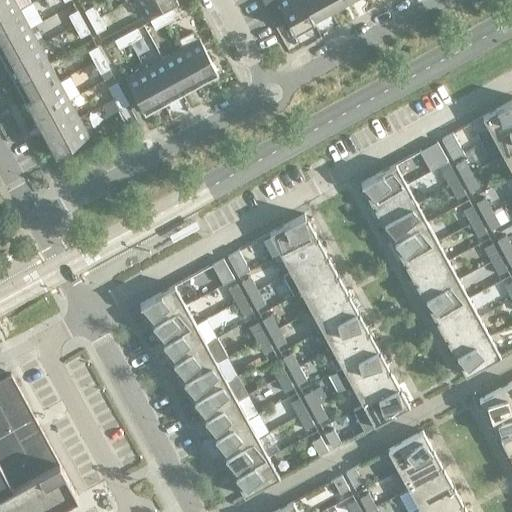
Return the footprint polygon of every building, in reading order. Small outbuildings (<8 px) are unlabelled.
[(0,0),(0,18),(19,8),(14,0),(0,0)] [(172,0),(133,0),(143,16),(172,0)] [(310,20),(298,0),(270,0),(263,4),(275,26),(285,20),(291,31),(310,20)] [(328,10),(322,0),(298,0),(310,20),(328,10)] [(346,1),(345,0),(322,0),(328,10),(346,1)] [(93,5),(83,10),(90,21),(99,16),(93,5)] [(0,42),(29,26),(19,8),(0,18),(0,42)] [(177,16),(171,8),(161,13),(166,22),(177,16)] [(82,20),(76,9),(67,14),(73,25),(82,20)] [(166,22),(161,13),(149,20),(154,29),(166,22)] [(105,27),(99,16),(90,21),(96,32),(105,27)] [(89,31),(82,20),(73,25),(80,36),(89,31)] [(38,44),(29,26),(0,42),(0,54),(5,63),(38,44)] [(141,36),(136,27),(125,33),(130,42),(141,36)] [(130,42),(125,33),(114,39),(119,48),(130,42)] [(198,37),(179,48),(198,81),(217,71),(198,37)] [(48,62),(38,44),(5,63),(15,81),(48,62)] [(102,57),(96,45),(87,50),(93,61),(102,57)] [(198,81),(179,48),(161,57),(180,91),(198,81)] [(108,68),(102,57),(93,61),(99,73),(108,68)] [(180,91),(161,57),(144,67),(162,101),(180,91)] [(58,81),(48,62),(15,81),(24,99),(58,81)] [(162,101),(144,67),(125,78),(143,111),(162,101)] [(68,98),(58,81),(24,99),(34,117),(68,98)] [(122,92),(116,81),(107,86),(113,97),(122,92)] [(128,103),(122,92),(113,97),(119,108),(128,103)] [(78,116),(68,98),(34,117),(44,135),(78,116)] [(511,98),(481,116),(492,136),(511,124),(511,98)] [(88,135),(78,116),(44,135),(54,154),(88,135)] [(511,149),(511,124),(492,136),(503,155),(511,149)] [(463,152),(451,131),(440,137),(452,158),(463,152)] [(447,160),(436,140),(425,146),(436,166),(447,160)] [(511,149),(503,155),(511,171),(511,149)] [(463,158),(454,163),(462,177),(471,172),(463,158)] [(359,182),(370,202),(406,183),(395,163),(359,182)] [(458,179),(450,165),(441,170),(449,184),(458,179)] [(478,186),(471,172),(462,177),(469,190),(478,186)] [(465,192),(458,179),(449,184),(456,198),(465,192)] [(416,202),(406,183),(370,202),(381,221),(416,202)] [(484,196),(475,201),(483,215),(492,210),(484,196)] [(426,221),(416,202),(381,221),(391,240),(426,221)] [(478,217),(471,204),(462,208),(469,222),(478,217)] [(499,224),(492,210),(483,215),(490,229),(499,224)] [(268,232),(279,252),(314,233),(303,213),(268,232)] [(486,231),(478,217),(469,222),(477,236),(486,231)] [(437,240),(426,221),(391,240),(402,259),(437,240)] [(325,252),(314,233),(279,252),(290,271),(325,252)] [(511,247),(505,234),(496,239),(503,253),(511,247)] [(447,259),(437,240),(402,259),(412,278),(447,259)] [(499,255),(492,241),(483,246),(490,260),(499,255)] [(511,265),(511,247),(503,253),(511,267),(511,265)] [(249,269),(237,248),(226,254),(238,275),(249,269)] [(335,271),(325,252),(290,271),(281,276),(292,295),(300,290),(335,271)] [(506,269),(499,255),(490,260),(498,274),(506,269)] [(233,277),(222,257),(211,263),(222,283),(233,277)] [(457,278),(447,259),(412,278),(422,297),(457,278)] [(345,290),(335,271),(300,290),(310,309),(345,290)] [(249,275),(240,280),(248,294),(257,289),(249,275)] [(468,297),(457,278),(422,297),(433,316),(468,297)] [(511,297),(511,279),(503,284),(511,298),(511,297)] [(244,296),(236,283),(227,287),(235,301),(244,296)] [(138,303),(149,323),(184,304),(173,284),(138,303)] [(264,303),(257,289),(248,294),(255,308),(264,303)] [(356,309),(345,290),(310,309),(321,328),(356,309)] [(251,310),(244,296),(235,301),(242,315),(251,310)] [(478,316),(468,297),(433,316),(443,335),(478,316)] [(195,323),(184,304),(149,323),(160,342),(195,323)] [(366,328),(356,309),(321,328),(331,347),(366,328)] [(270,313),(261,318),(269,332),(277,327),(270,313)] [(488,335),(478,316),(443,335),(453,354),(488,335)] [(264,334),(257,321),(248,325),(255,339),(264,334)] [(205,342),(195,323),(160,342),(170,361),(205,342)] [(285,341),(277,327),(269,332),(276,346),(285,341)] [(376,347),(366,328),(331,347),(341,366),(376,347)] [(272,348),(264,334),(255,339),(263,353),(272,348)] [(500,355),(488,335),(453,354),(464,374),(500,355)] [(226,355),(216,336),(205,342),(170,361),(180,380),(216,361),(226,355)] [(387,366),(376,347),(341,366),(334,370),(345,389),(352,385),(387,366)] [(291,351),(282,356),(289,370),(298,365),(291,351)] [(285,372),(278,358),(269,363),(276,377),(285,372)] [(226,380),(216,361),(180,380),(191,399),(226,380)] [(306,379),(298,365),(289,370),(297,383),(306,379)] [(397,385),(387,366),(352,385),(362,404),(397,385)] [(293,386),(285,372),(276,377),(284,391),(293,386)] [(0,511),(46,511),(77,496),(10,373),(0,378),(0,511)] [(511,405),(511,379),(478,399),(489,419),(511,405)] [(236,399),(226,380),(191,399),(201,418),(236,399)] [(401,392),(397,385),(362,404),(373,424),(408,405),(401,392)] [(311,389),(303,394),(310,408),(319,403),(311,389)] [(306,410),(299,397),(289,401),(297,415),(306,410)] [(247,418),(236,399),(201,418),(212,437),(247,418)] [(326,416),(319,403),(310,408),(318,421),(326,416)] [(511,430),(511,405),(489,419),(499,438),(511,430)] [(313,424),(306,410),(297,415),(304,429),(313,424)] [(257,437),(247,418),(212,437),(222,456),(257,437)] [(333,428),(324,433),(331,447),(340,442),(333,428)] [(433,449),(422,429),(387,449),(397,469),(433,449)] [(511,455),(511,430),(499,438),(509,457),(511,455)] [(327,449),(320,435),(311,440),(318,454),(327,449)] [(267,456),(257,437),(222,456),(232,475),(267,456)] [(443,468),(433,449),(397,469),(408,487),(443,468)] [(278,476),(267,456),(232,475),(243,495),(278,476)] [(361,480),(354,467),(345,471),(352,485),(361,480)] [(453,487),(443,468),(408,487),(418,506),(453,487)] [(348,487),(341,474),(332,479),(339,492),(348,487)] [(452,511),(464,506),(453,487),(418,506),(421,511),(452,511)] [(368,492),(359,497),(366,510),(375,505),(368,492)] [(361,511),(355,499),(345,504),(349,511),(361,511)] [(298,511),(292,500),(270,511),(298,511)]
